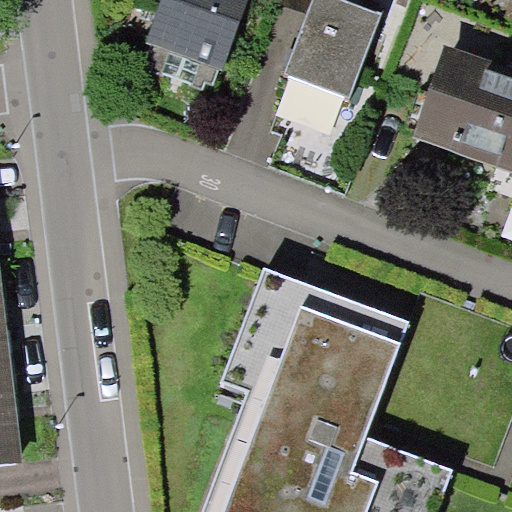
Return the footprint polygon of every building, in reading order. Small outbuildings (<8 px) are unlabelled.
[(142,84),(189,100),(192,91),(200,94),(207,75),(212,76),(239,0),(157,0),(140,51),(143,52),(136,71),(145,74),(142,84)] [(511,0),(501,32),(511,34),(511,0)] [(307,3),(274,87),(340,113),(373,29),(307,3)] [(511,94),(437,69),(410,147),(511,181),(511,94)] [(492,466),(511,412),(511,327),(420,293),(406,329),(259,274),(216,388),(243,398),(199,511),(435,511),(450,476),(362,443),(371,420),(492,466)] [(0,394),(12,393),(4,325),(0,325),(0,394)] [(0,462),(20,460),(12,393),(0,394),(0,462)]
